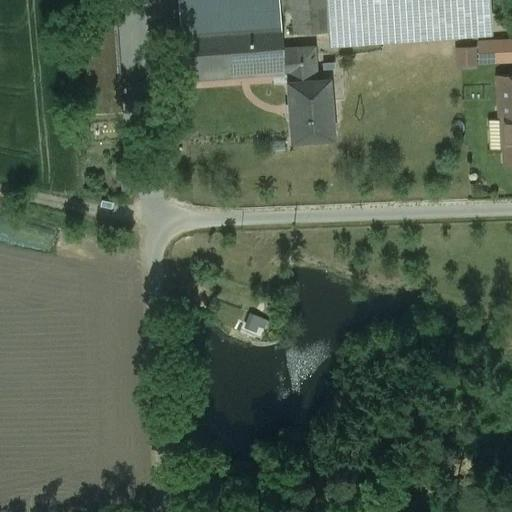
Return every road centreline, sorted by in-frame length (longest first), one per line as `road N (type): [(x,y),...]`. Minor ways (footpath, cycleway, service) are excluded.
road 1 (unclassified): [(511,209),(189,219),(165,228),(150,254),(161,511)]
road 2 (track): [(0,195),(118,212),(165,228)]
